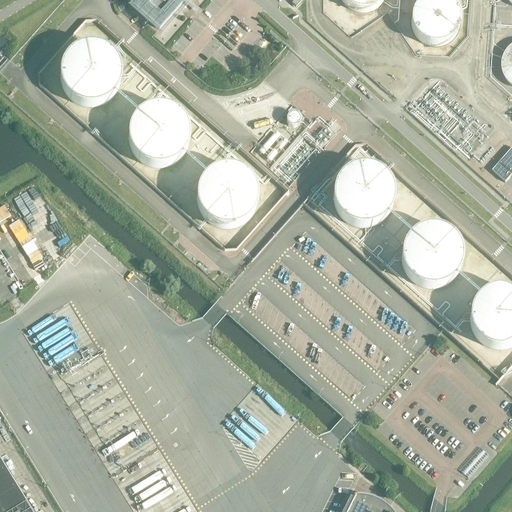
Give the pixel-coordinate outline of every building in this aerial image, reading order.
[(185,0),(144,0),(136,10),(159,30),(185,0)] [(339,0),(341,2),(344,6),(348,9),(352,11),(357,13),(362,13),(366,13),(371,11),(375,9),(379,6),(382,2),(383,0),(339,0)] [(459,27),(459,22),(459,17),(458,13),(455,9),(452,5),(449,2),(444,0),(424,0),(421,2),(418,5),(414,9),(412,13),(411,17),(410,22),(411,27),(412,32),(414,36),(418,40),(421,43),(425,45),(430,46),(435,47),(440,46),(444,45),(449,43),(452,40),(455,36),(458,32),(459,27)] [(84,107),(88,107),(93,107),(98,107),(102,105),(107,103),(111,100),(114,96),(117,93),(119,88),(120,84),(121,79),(121,74),(121,70),(119,65),(117,61),(114,57),(111,53),(107,50),(103,48),(99,46),(94,45),(89,45),(84,46),(80,47),(75,49),(71,51),(68,54),(65,58),(62,62),(60,67),(59,71),(59,76),(59,81),(60,85),(62,90),(64,94),(67,98),(71,101),(75,104),(79,106),(84,107)] [(511,47),(510,49),(507,53),(504,57),(503,62),(503,67),(503,71),(504,76),(507,80),(510,84),(511,85),(511,47)] [(153,166),(157,167),(162,166),(167,165),(171,163),(175,161),(179,157),(182,154),(185,150),(187,145),(188,140),(188,136),(188,131),(186,126),(185,122),(182,118),(179,114),(175,111),(171,108),(166,106),(162,105),(157,105),(152,105),(147,107),(143,108),(139,111),(135,114),(132,118),(130,122),(128,126),(127,131),(126,136),(127,141),(128,145),(130,150),(132,154),(135,158),(139,161),(143,163),(148,165),(153,166)] [(511,175),(511,149),(499,164),(511,176),(511,175)] [(499,164),(492,172),(505,183),(511,176),(499,164)] [(392,202),(392,197),(392,191),(390,185),(387,180),(384,175),(379,172),(374,169),(369,167),(363,166),(357,166),(351,168),(346,170),(341,173),(337,178),(334,183),(332,188),(331,194),(331,200),(332,205),(334,211),(337,216),(341,220),(346,223),(351,226),(357,227),(363,227),(369,227),(374,225),(379,222),(384,218),(387,213),(390,208),(392,202)] [(222,228),(227,228),(231,228),(236,227),(240,225),(244,223),(248,220),(251,217),(253,213),(255,209),(257,204),(257,200),(257,195),(257,191),(255,186),(253,182),(251,178),(247,175),(244,172),(240,170),(235,168),(231,167),(226,167),(222,167),(217,168),(213,170),(209,172),(205,175),(202,179),(200,182),(198,187),(196,191),(196,196),(196,200),(197,205),(198,209),(200,213),(203,217),(206,220),(209,223),(213,225),(218,227),(222,228)] [(460,264),(461,258),(460,253),(459,247),(456,242),(453,238),(449,234),(444,231),(439,229),(433,228),(427,228),(422,229),(417,231),(412,234),(408,238),(404,242),(402,247),(400,253),(400,258),(400,264),(402,269),(404,274),(408,279),(412,283),(417,286),(422,288),(427,289),(433,289),(439,288),(444,286),(449,283),(453,279),(456,274),(459,269),(460,264)] [(487,348),(492,349),(496,349),(501,349),(505,349),(510,347),(511,346),(511,292),(509,291),(504,289),(500,289),(495,289),(491,290),(487,291),(482,293),(479,296),(475,299),(473,302),(470,306),(469,311),(468,315),(468,320),(468,324),(469,329),(471,333),(473,337),(476,340),(480,343),(483,346),(487,348)] [(460,471),(469,479),(489,456),(480,448),(460,471)] [(0,511),(28,511),(0,465),(0,511)] [(353,497),(345,511),(390,511),(378,502),(374,500),(359,497),(353,497)]
